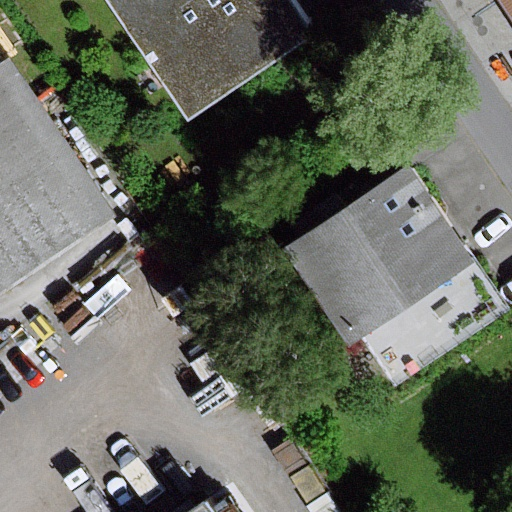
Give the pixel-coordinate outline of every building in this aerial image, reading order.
[(299,0),(113,0),(190,114),(318,29),(299,0)] [(0,59),(0,293),(119,214),(10,52),(0,59)] [(416,158),(297,237),(360,333),(479,254),(416,158)] [(511,308),(511,303),(479,254),(360,333),(396,386),(511,308)] [(138,290),(150,307),(118,329),(149,373),(221,323),(179,262),(138,290)] [(221,511),(211,496),(188,511),(221,511)]
